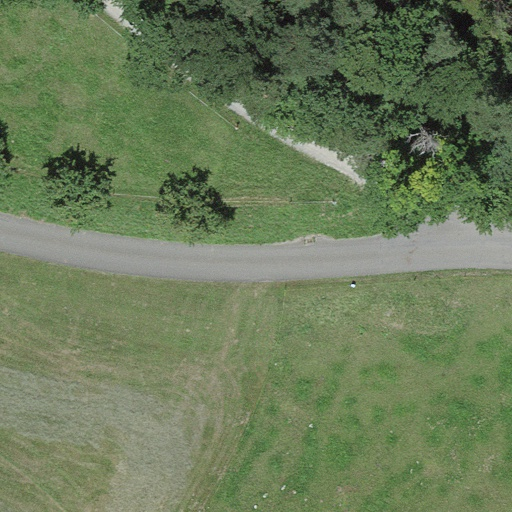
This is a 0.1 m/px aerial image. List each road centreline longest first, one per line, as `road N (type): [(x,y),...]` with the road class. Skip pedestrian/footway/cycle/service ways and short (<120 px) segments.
road 1 (unclassified): [(0,234),(194,264),(511,257)]
road 2 (track): [(511,229),(413,195),(263,122),(108,0)]
